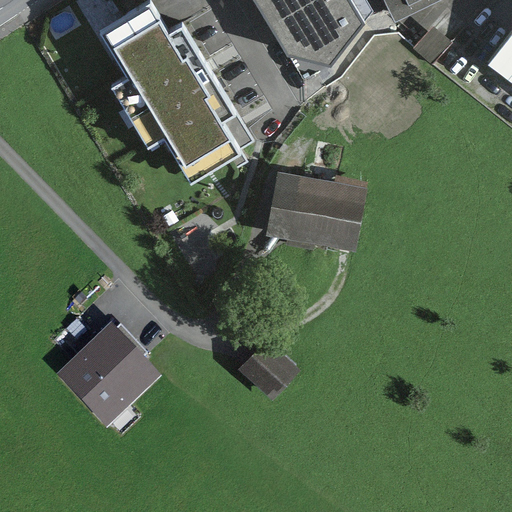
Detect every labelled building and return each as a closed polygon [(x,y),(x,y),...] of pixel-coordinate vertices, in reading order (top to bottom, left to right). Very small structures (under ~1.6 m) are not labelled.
[(159,0),(140,0),(98,25),(124,70),(111,78),(150,144),(163,136),(191,183),(248,149),(230,118),(238,113),(180,15),(171,20),(159,0)] [(362,21),(348,0),(257,0),(289,52),(330,62),(362,21)] [(391,0),(397,11),(418,0),(391,0)] [(432,54),(450,33),(422,10),(404,32),(432,54)] [(511,34),(494,58),(511,71),(511,34)] [(364,187),(280,171),(270,226),(354,241),(364,187)] [(274,330),(246,359),(279,392),(308,363),(274,330)] [(155,377),(111,331),(63,377),(106,423),(155,377)]
